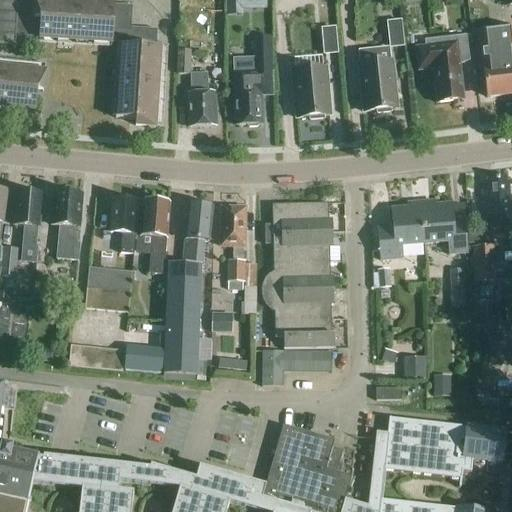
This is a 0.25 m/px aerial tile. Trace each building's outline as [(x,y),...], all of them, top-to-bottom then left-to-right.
[(119,47),(114,121),(135,122),(134,128),(161,129),(166,50),(155,49),(156,32),(130,30),(131,8),(114,7),(114,5),(113,0),(19,0),(19,4),(18,15),(18,26),(17,36),(16,47),(32,48),(33,21),(38,22),(37,42),(111,47),(111,44),(121,45),(121,47),(119,47)] [(224,0),(225,17),(243,17),(242,0),(224,0)] [(19,4),(0,2),(0,13),(18,15),(19,4)] [(18,15),(0,13),(0,24),(18,26),(18,15)] [(18,26),(0,24),(0,35),(17,36),(18,26)] [(400,24),(387,25),(390,50),(403,48),(400,24)] [(323,58),(337,57),(335,29),(320,30),(323,58)] [(486,100),(511,96),(511,30),(478,34),(486,100)] [(17,36),(0,35),(0,46),(16,47),(17,36)] [(437,106),(463,102),(459,66),(458,66),(457,60),(469,58),(466,37),(424,42),(425,49),(416,50),(418,72),(433,71),(437,106)] [(253,74),(250,74),(233,74),(234,95),(235,95),(236,128),(261,127),(260,94),(262,94),(262,98),(272,98),(271,39),(252,39),(253,74)] [(177,76),(190,76),(190,55),(178,55),(177,76)] [(0,61),(0,110),(34,114),(37,92),(42,93),(45,66),(0,61)] [(391,64),(358,67),(363,114),(376,113),(377,116),(390,115),(390,112),(396,111),(391,64)] [(325,70),(292,73),(296,121),(309,120),(310,123),(323,121),(323,118),(329,118),(325,70)] [(188,97),(189,130),(214,129),(213,96),(207,96),(206,76),(189,77),(189,97),(188,97)] [(506,180),(486,181),(487,187),(482,188),(485,230),(511,228),(511,183),(506,184),(506,180)] [(19,194),(17,194),(14,229),(25,230),(23,248),(35,249),(37,230),(39,231),(41,196),(30,195),(29,193),(22,192),(19,194)] [(81,197),(55,195),(53,229),(59,230),(57,264),(79,265),(80,246),(77,246),(81,197)] [(121,237),(120,256),(133,257),(135,238),(134,238),(137,204),(112,202),(109,236),(121,237)] [(168,206),(143,204),(140,239),(136,239),(134,256),(149,257),(148,276),(162,277),(165,241),(168,206)] [(433,208),(433,204),(420,205),(423,247),(446,246),(447,257),(467,255),(464,221),(452,222),(451,206),(433,208)] [(420,205),(406,206),(407,210),(389,211),(390,228),(376,229),(378,263),(401,261),(400,249),(423,247),(420,205)] [(329,279),(329,250),(331,250),(331,222),(328,222),(328,206),(283,207),(283,209),(273,209),(273,227),(264,228),(264,247),(272,247),(273,274),(269,277),(265,280),(263,283),(261,287),(260,292),(261,297),(262,303),(264,306),(266,309),(269,312),(274,314),(274,340),(284,340),(284,353),(333,352),(333,337),(331,337),(330,308),(332,307),(332,279),(329,279)] [(206,334),(197,334),(200,267),(201,267),(203,246),(209,246),(212,210),(187,208),(184,242),(182,267),(166,267),(162,376),(195,378),(196,363),(206,363),(206,334)] [(245,211),(221,210),(220,249),(232,249),(232,263),(227,263),(226,283),(227,283),(227,292),(244,293),(243,305),(241,305),(240,317),(255,318),(256,290),(255,290),(256,267),(244,267),(244,264),(242,263),(243,250),(245,211)] [(496,284),(494,249),(473,249),(474,285),(475,285),(476,300),(496,299),(495,284),(496,284)] [(0,274),(0,278),(15,279),(17,251),(2,250),(0,274)] [(107,293),(118,294),(129,295),(131,275),(88,271),(86,291),(97,292),(107,293)] [(388,272),(376,273),(378,291),(389,290),(388,272)] [(463,276),(449,276),(449,293),(464,293),(463,276)] [(84,312),(95,313),(97,292),(86,291),(84,312)] [(107,293),(97,292),(95,313),(105,314),(107,293)] [(118,294),(107,293),(105,314),(116,315),(118,294)] [(129,295),(118,294),(116,315),(127,316),(129,295)] [(231,336),(231,316),(211,315),(210,335),(231,336)] [(491,321),(481,327),(486,336),(496,330),(491,321)] [(50,365),(53,349),(36,346),(34,363),(50,365)] [(80,349),(70,348),(67,369),(78,370),(80,349)] [(91,351),(80,349),(78,370),(89,371),(91,351)] [(102,352),(91,351),(89,371),(99,372),(102,352)] [(112,353),(102,352),(99,372),(110,373),(112,353)] [(384,352),(380,363),(392,367),(396,356),(384,352)] [(123,354),(112,353),(110,373),(121,374),(123,354)] [(331,376),(331,355),(262,354),(261,389),(282,389),(282,375),(331,376)] [(403,360),(402,382),(425,382),(425,360),(403,360)] [(246,364),(218,361),(217,371),(245,374),(246,364)] [(450,400),(450,378),(432,378),(432,400),(450,400)] [(0,511),(26,511),(32,485),(81,490),(78,511),(130,511),(133,494),(118,493),(119,484),(178,491),(172,511),(225,511),(228,505),(230,506),(252,511),(480,511),(455,509),(455,510),(381,502),(385,472),(460,481),(461,472),(470,473),(471,463),(502,466),(507,432),(465,427),(465,429),(388,420),(387,436),(375,434),(367,508),(344,502),(351,479),(350,479),(336,475),(342,454),(331,451),(334,443),(282,428),(265,487),(242,481),(237,480),(203,470),(198,469),(195,481),(187,478),(177,476),(150,468),(149,470),(137,469),(113,466),(72,462),(49,459),(43,458),(14,453),(12,452),(12,447),(0,446),(0,388),(0,511)] [(400,391),(374,391),(375,404),(400,403),(400,391)]
